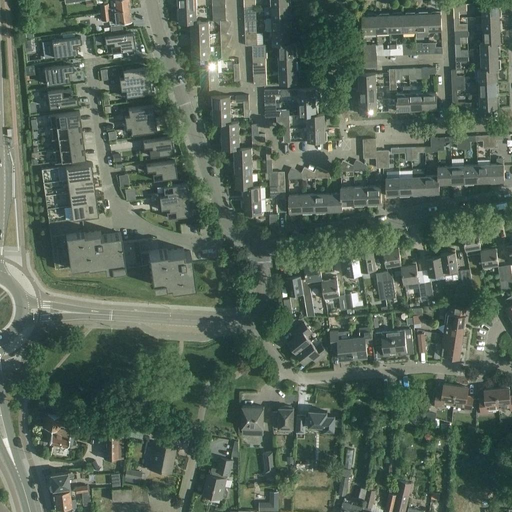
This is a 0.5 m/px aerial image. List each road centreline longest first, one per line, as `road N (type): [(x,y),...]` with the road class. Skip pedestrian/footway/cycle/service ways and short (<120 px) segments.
road 1 (residential): [(166,58),(91,71),(111,187),(130,218),(164,236),(204,244),(231,231)]
road 2 (residential): [(249,328),(281,368),(304,376),(485,374)]
road 3 (residential): [(261,240),(511,198)]
road 4 (unclassified): [(244,321),(20,311)]
road 5 (residential): [(356,144),(356,154),(285,160),(249,88)]
road 6 (residential): [(231,231),(179,94)]
